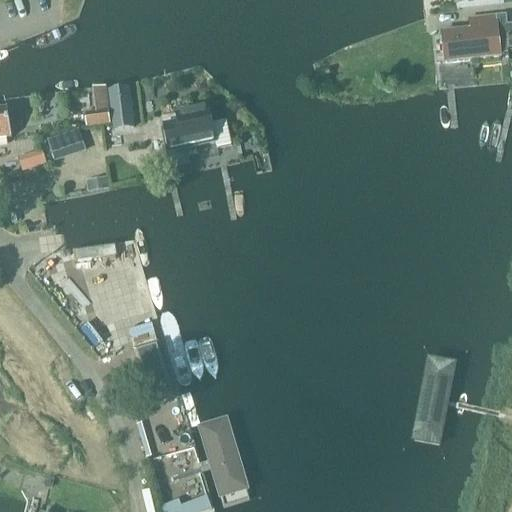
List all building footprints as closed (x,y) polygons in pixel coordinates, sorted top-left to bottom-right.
[(511,0),(454,0),(455,10),(511,3),(511,0)] [(470,21),(471,32),(442,34),(445,64),(500,59),(496,17),(495,18),(470,21)] [(134,129),(130,99),(109,101),(113,132),(134,129)] [(0,141),(11,140),(7,110),(0,110),(0,141)] [(226,123),(212,126),(209,110),(176,117),(177,124),(163,127),(168,153),(215,143),(217,149),(230,146),(226,123)] [(108,113),(85,115),(86,129),(110,126),(108,113)] [(80,128),(48,140),(57,162),(88,150),(80,128)] [(24,170),(48,163),(44,149),(20,156),(24,170)] [(103,191),(101,181),(92,183),(93,192),(103,191)] [(158,344),(133,351),(146,393),(170,385),(158,344)] [(428,357),(412,444),(443,449),(459,363),(428,357)] [(221,511),(253,501),(230,418),(197,430),(221,511)]
